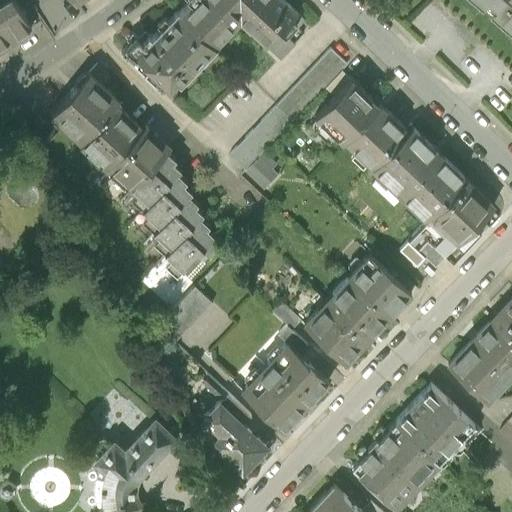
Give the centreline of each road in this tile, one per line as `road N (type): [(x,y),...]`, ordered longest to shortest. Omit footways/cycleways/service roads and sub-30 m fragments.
road 1 (residential): [(254,511),(511,237)]
road 2 (residential): [(341,0),(511,166)]
road 3 (residential): [(0,90),(133,0)]
